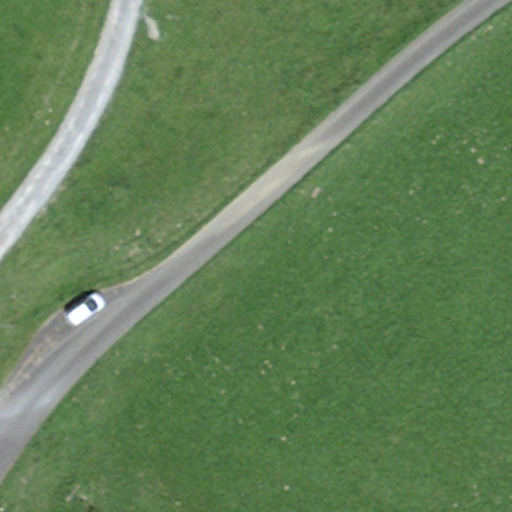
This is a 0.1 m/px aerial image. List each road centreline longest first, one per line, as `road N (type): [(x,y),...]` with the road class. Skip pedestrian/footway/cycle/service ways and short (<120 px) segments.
road 1 (unclassified): [(493,0),(83,350),(22,416),(0,453)]
road 2 (track): [(112,0),(36,183),(0,232)]
